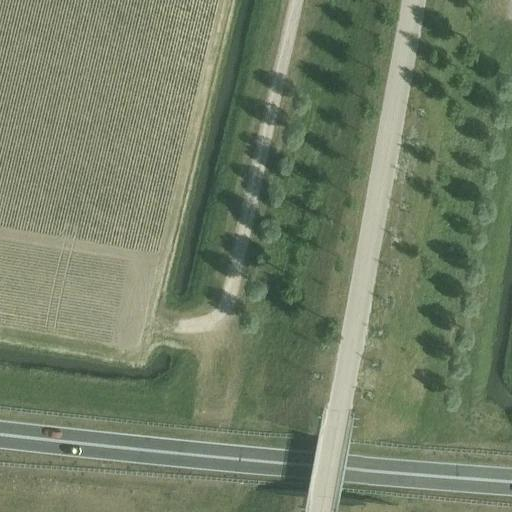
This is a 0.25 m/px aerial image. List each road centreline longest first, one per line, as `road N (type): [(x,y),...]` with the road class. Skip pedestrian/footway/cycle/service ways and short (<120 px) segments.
road 1 (tertiary): [(321,511),(413,0)]
road 2 (trunk): [(511,481),(0,435)]
road 3 (track): [(176,325),(206,324),(225,309),(297,0)]
